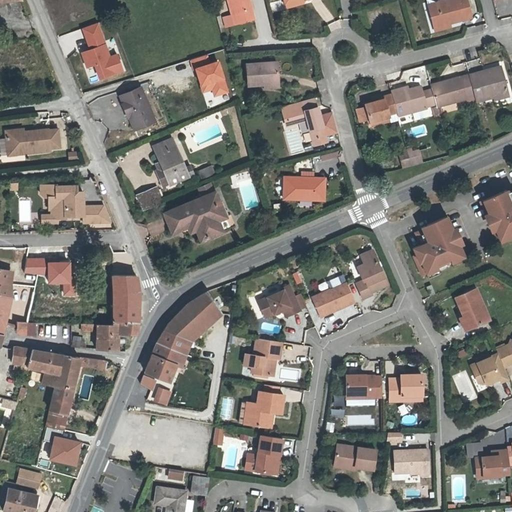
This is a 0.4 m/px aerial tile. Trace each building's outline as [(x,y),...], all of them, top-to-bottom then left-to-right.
[(250,0),(237,0),(230,2),(232,11),(252,6),(250,0)] [(444,14),(458,11),(457,8),(466,6),(464,0),(424,0),(427,14),(436,13),(437,16),(444,14)] [(436,13),(427,14),(429,21),(445,18),(444,14),(437,16),(436,13)] [(94,42),(80,46),(85,61),(92,59),(97,73),(121,66),(116,50),(109,52),(101,26),(86,31),(89,38),(92,37),(94,42)] [(244,72),(260,72),(275,71),(274,51),(244,52),(244,72)] [(208,56),(191,61),(195,72),(197,71),(203,92),(212,89),(215,96),(228,92),(219,63),(211,65),(208,56)] [(463,69),(468,87),(469,93),(486,89),(500,85),(493,58),(462,65),(463,69)] [(435,77),(424,79),(429,98),(458,90),(458,89),(468,87),(463,69),(454,71),(453,68),(435,73),(435,77)] [(387,84),(391,102),(392,104),(407,101),(421,97),(417,81),(416,76),(404,79),(403,76),(386,80),(387,84)] [(424,79),(417,81),(421,97),(422,100),(429,98),(424,79)] [(391,102),(387,84),(378,86),(379,90),(369,92),(359,95),(360,96),(363,110),(363,112),(365,111),(374,109),(383,107),(382,104),(391,102)] [(131,114),(133,113),(138,126),(158,118),(144,85),(124,92),(128,100),(125,101),(131,114)] [(278,109),(291,106),(292,111),(301,109),(306,130),(321,127),(321,124),(316,105),(314,96),(312,97),(309,86),(287,91),(275,95),(278,109)] [(360,96),(352,98),(355,111),(363,110),(360,96)] [(316,105),(321,124),(332,122),(327,102),(316,105)] [(279,115),(292,111),(291,106),(278,109),(279,115)] [(17,119),(14,116),(1,118),(3,137),(20,136),(20,140),(45,138),(45,135),(55,134),(53,116),(43,118),(43,116),(19,119),(17,119)] [(425,125),(411,128),(413,138),(427,135),(425,125)] [(156,160),(180,150),(170,127),(153,134),(159,149),(162,154),(157,156),(154,157),(156,160)] [(321,127),(306,130),(307,135),(323,131),(321,127)] [(402,146),(404,154),(415,151),(413,141),(401,144),(402,146)] [(404,154),(402,146),(395,148),(397,155),(404,154)] [(77,158),(76,150),(67,151),(68,159),(77,158)] [(180,150),(156,160),(162,174),(185,164),(180,150)] [(337,151),(321,155),(322,160),(338,155),(337,151)] [(293,167),(307,168),(308,165),(308,160),(293,159),(293,164),(293,167)] [(317,188),(318,169),(307,168),(293,167),(293,164),(278,163),(277,185),(317,188)] [(212,164),(198,170),(201,179),(215,173),(212,164)] [(137,183),(143,198),(162,190),(156,176),(137,183)] [(484,186),(474,190),(479,202),(476,204),(488,230),(490,229),(491,231),(502,226),(500,222),(511,215),(511,189),(510,190),(505,178),(499,181),(498,179),(491,183),(491,184),(484,187),(484,186)] [(217,221),(212,210),(207,197),(216,194),(211,181),(159,202),(167,221),(189,213),(196,229),(217,221)] [(84,222),(110,220),(104,204),(84,205),(83,190),(77,191),(77,185),(56,186),(56,185),(41,186),(41,195),(45,198),(49,198),(50,210),(52,210),(53,225),(58,224),(58,219),(67,218),(66,216),(84,215),(84,222)] [(479,202),(474,190),(471,191),(476,204),(479,202)] [(216,194),(207,197),(212,210),(221,206),(216,194)] [(418,265),(430,260),(428,255),(441,249),(441,251),(449,248),(455,245),(444,219),(442,220),(436,207),(426,211),(427,213),(420,216),(419,214),(411,218),(413,221),(407,224),(412,236),(403,240),(409,254),(413,253),(418,265)] [(511,215),(500,222),(502,226),(511,221),(511,215)] [(369,255),(371,254),(365,240),(353,245),(356,253),(349,257),(355,271),(349,275),(355,289),(363,285),(364,283),(380,275),(373,258),(370,259),(369,255)] [(428,255),(430,260),(443,254),(441,251),(441,249),(428,255)] [(413,253),(409,254),(414,267),(418,265),(413,253)] [(45,258),(25,258),(24,274),(48,275),(49,285),(63,285),(63,296),(75,296),(76,277),(71,276),(71,262),(46,263),(45,258)] [(432,264),(430,260),(418,265),(420,269),(432,264)] [(0,281),(6,283),(8,271),(0,269),(0,281)] [(296,284),(304,281),(301,270),(292,273),(296,284)] [(311,307),(345,292),(337,273),(303,288),(311,307)] [(264,302),(265,305),(274,301),(275,303),(281,300),(283,305),(290,301),(290,300),(283,286),(279,276),(271,279),(272,282),(249,292),(255,306),(264,302)] [(115,318),(140,316),(144,296),(143,291),(142,285),(141,280),(116,281),(115,318)] [(0,331),(1,332),(7,308),(2,307),(4,299),(8,300),(7,300),(9,283),(6,283),(0,281),(0,331)] [(291,283),(283,286),(290,300),(296,296),(291,283)] [(456,310),(460,321),(480,312),(468,283),(448,291),(456,310)] [(196,300),(209,317),(216,309),(208,294),(197,299),(196,300)] [(196,300),(177,318),(193,333),(209,317),(196,300)] [(456,323),(460,321),(456,310),(451,312),(456,323)] [(140,316),(115,318),(115,323),(98,325),(99,338),(121,337),(121,331),(136,330),(138,330),(140,316)] [(25,332),(26,323),(26,318),(16,317),(14,329),(25,332)] [(178,352),(181,353),(187,339),(193,333),(177,318),(176,318),(161,341),(160,344),(178,352)] [(491,345),(496,357),(508,352),(511,359),(511,325),(509,333),(502,331),(501,336),(489,341),(491,345)] [(265,349),(268,350),(271,350),(274,332),(248,329),(247,345),(245,356),(244,364),(263,367),(265,349)] [(121,337),(99,338),(98,348),(122,346),(121,337)] [(18,362),(22,346),(13,344),(8,359),(13,360),(12,366),(23,368),(24,364),(18,362)] [(178,352),(160,344),(149,369),(170,378),(178,361),(175,359),(178,352)] [(245,356),(247,345),(237,344),(236,355),(245,356)] [(496,357),(491,345),(482,349),(469,355),(463,357),(467,367),(474,370),(476,376),(491,369),(493,373),(502,369),(496,357)] [(469,355),(482,349),(480,345),(467,351),(469,355)] [(33,349),(22,346),(18,362),(24,364),(28,365),(33,349)] [(33,349),(28,365),(28,366),(46,371),(43,383),(57,386),(66,355),(33,349)] [(57,386),(52,405),(69,408),(82,367),(97,368),(106,366),(107,359),(73,357),(66,355),(57,386)] [(358,385),(358,388),(367,388),(367,366),(352,367),(351,365),(339,366),(339,386),(358,385)] [(396,387),(417,387),(416,365),(395,365),(395,370),(384,370),(384,392),(396,391),(396,387)] [(474,370),(467,367),(470,374),(476,376),(474,370)] [(257,376),(256,384),(272,386),(273,378),(257,376)] [(264,404),(267,404),(275,405),(278,386),(272,386),(256,384),(251,383),(249,396),(240,395),(239,408),(242,408),(241,417),(262,420),(264,404)] [(28,385),(22,384),(16,406),(20,407),(22,398),(25,399),(28,385)] [(358,385),(339,386),(339,389),(340,395),(368,394),(367,388),(358,388),(358,385)] [(171,392),(159,388),(154,401),(166,406),(171,392)] [(48,419),(65,423),(69,408),(52,405),(48,419)] [(407,415),(408,406),(401,406),(401,425),(416,425),(416,416),(407,415)] [(65,423),(48,419),(46,425),(63,429),(65,423)] [(272,446),(276,446),(278,429),(256,426),(253,447),(251,463),(269,466),(272,446)] [(81,441),(55,434),(50,457),(75,463),(81,441)] [(347,457),(350,458),(368,460),(371,441),(333,436),(331,452),(347,454),(347,457)] [(504,440),(492,441),(492,447),(489,447),(472,448),(473,459),(479,459),(479,469),(498,467),(498,465),(506,465),(506,456),(504,440)] [(423,441),(389,441),(390,466),(416,465),(416,468),(424,468),(423,441)] [(253,447),(243,446),(241,461),(251,463),(253,447)] [(479,469),(479,459),(473,459),(470,459),(471,470),(479,469)] [(39,473),(19,467),(16,480),(36,486),(39,473)] [(177,478),(179,472),(169,470),(168,476),(177,478)] [(206,495),(210,477),(194,473),(189,491),(206,495)] [(163,495),(161,511),(177,511),(181,479),(153,476),(151,493),(163,495)] [(2,504),(0,511),(6,511),(28,511),(32,495),(12,491),(5,489),(2,504)] [(263,511),(264,504),(257,503),(256,511),(250,510),(249,511),(263,511)]
